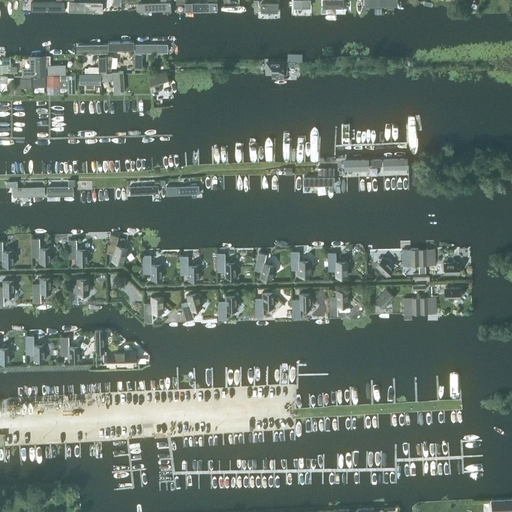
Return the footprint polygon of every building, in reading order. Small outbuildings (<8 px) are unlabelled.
[(63,3),(30,3),(30,11),(62,11),(63,3)] [(100,3),(67,3),(67,12),(101,13),(100,3)] [(169,3),(136,4),(137,12),(169,11),(169,3)] [(277,3),(260,3),(259,12),(276,12),(277,3)] [(132,41),(108,42),(108,51),(132,50),(132,41)] [(167,44),(134,44),(134,54),(168,54),(167,44)] [(106,54),(106,45),(74,45),(74,54),(106,54)] [(29,70),(21,70),(21,76),(33,75),(33,71),(43,71),(43,56),(28,56),(29,70)] [(99,58),(98,73),(103,72),(103,71),(107,70),(108,60),(107,60),(107,59),(99,58)] [(284,61),(265,60),(265,75),(275,75),(275,79),(282,79),(282,75),(284,75),(284,61)] [(0,64),(0,73),(9,74),(9,65),(0,64)] [(66,64),(50,65),(50,75),(60,75),(66,75),(66,64)] [(165,70),(149,74),(151,91),(157,89),(161,88),(159,80),(167,78),(165,70)] [(106,73),(103,73),(103,78),(104,82),(113,81),(114,94),(121,93),(125,92),(124,71),(119,72),(119,73),(113,73),(112,74),(106,74),(106,73)] [(79,73),(79,84),(85,84),(85,88),(94,88),(94,84),(100,83),(100,73),(79,73)] [(59,87),(59,77),(47,77),(47,87),(59,87)] [(31,93),(31,87),(31,78),(15,78),(14,93),(19,93),(19,87),(24,87),(24,93),(31,93)] [(45,78),(32,78),(32,87),(45,87),(45,78)] [(406,158),(382,159),(382,170),(407,169),(406,158)] [(367,159),(343,160),(343,171),(359,170),(368,170),(367,159)] [(333,177),(302,178),(303,186),(333,185),(333,177)] [(156,186),(130,188),(130,195),(156,193),(156,186)] [(72,187),(46,188),(46,196),(72,195),(72,187)] [(43,188),(12,188),(12,197),(43,196),(43,188)] [(119,236),(110,234),(106,252),(112,254),(111,260),(124,264),(126,254),(128,253),(127,250),(128,247),(124,246),(123,243),(120,245),(117,244),(119,236)] [(39,238),(31,238),(32,256),(39,256),(39,262),(50,262),(50,254),(53,251),(50,248),(50,247),(48,247),(45,244),(43,247),(39,247),(39,238)] [(76,239),(68,240),(69,257),(76,257),(76,263),(87,263),(87,255),(90,252),(87,249),(87,248),(85,248),(82,245),(80,248),(76,248),(76,239)] [(2,241),(0,241),(0,259),(2,259),(2,265),(13,265),(13,257),(16,254),(13,251),(13,250),(12,250),(9,247),(6,250),(3,250),(2,241)] [(418,266),(417,250),(401,251),(402,267),(418,266)] [(433,250),(417,250),(418,266),(434,266),(433,250)] [(299,251),(291,251),(291,269),(299,269),(299,275),(310,275),(309,267),(312,264),(309,261),(309,260),(308,260),(305,257),(302,260),(299,260),(299,251)] [(266,254),(258,252),(254,269),(261,271),(260,277),(271,280),(272,272),(276,270),(274,266),(274,265),(273,264),(271,261),(267,263),(264,263),(266,254)] [(336,252),(328,252),(328,270),(336,270),(336,276),(347,276),(347,268),(349,265),(346,262),(346,261),(345,261),(342,258),(339,261),(336,261),(336,252)] [(225,253),(217,253),(217,271),(225,271),(225,277),(236,276),(235,269),(238,266),(235,263),(235,262),(234,262),(231,259),(228,262),(225,262),(225,253)] [(151,255),(143,255),(143,273),(150,273),(151,279),(162,278),(161,271),(164,268),(161,265),(161,263),(160,263),(157,261),(154,264),(151,264),(151,255)] [(188,256),(180,256),(180,274),(188,274),(188,280),(199,279),(199,272),(201,269),(198,266),(198,264),(197,264),(194,262),(191,265),(188,265),(188,256)] [(377,263),(375,265),(385,275),(388,272),(392,268),(387,263),(387,259),(383,259),(382,258),(381,259),(377,259),(377,263)] [(450,264),(444,264),(444,275),(458,274),(458,271),(461,268),(458,265),(458,264),(456,264),(453,261),(450,264)] [(51,277),(39,277),(40,283),(31,283),(32,301),(40,301),(40,293),(44,293),(46,295),(49,293),(51,293),(51,290),(54,287),(51,285),(51,277)] [(89,277),(76,278),(76,284),(69,284),(70,303),(78,303),(78,295),(89,294),(89,277)] [(14,280),(2,280),(2,286),(0,286),(0,303),(3,303),(3,296),(7,296),(9,298),(12,295),(14,295),(14,293),(17,290),(14,287),(14,280)] [(458,288),(444,289),(444,300),(451,300),(454,302),(457,299),(458,299),(458,298),(461,295),(458,292),(458,288)] [(347,290),(336,290),(336,296),(329,296),(329,314),(337,314),(337,305),(341,305),(343,307),(346,305),(348,305),(348,303),(350,300),(347,297),(347,290)] [(392,298),(385,291),(376,301),(378,303),(378,307),(382,307),(383,308),(384,307),(388,307),(388,303),(392,298)] [(197,292),(187,295),(188,301),(181,303),(186,320),(194,318),(191,309),(195,308),(198,310),(200,306),(201,306),(201,305),(203,301),(199,299),(197,292)] [(273,292),(262,292),(262,298),(255,298),(255,316),(263,316),(263,307),(267,307),(269,309),(272,306),(274,306),(274,305),(276,302),(273,299),(273,292)] [(310,293),(299,293),(299,299),(292,299),(293,317),(300,317),(300,308),(304,308),(306,310),(309,308),(311,308),(311,306),(313,303),(310,300),(310,293)] [(236,294),(225,295),(225,301),(218,301),(218,319),(226,319),(226,310),(230,310),(232,312),(235,309),(237,309),(237,308),(239,305),(236,302),(236,294)] [(151,303),(144,303),(144,321),(152,321),(152,311),(155,311),(158,314),(161,311),(163,311),(163,310),(165,307),(162,304),(162,296),(151,297),(151,303)] [(434,298),(418,299),(419,314),(435,314),(434,298)] [(418,299),(402,299),(403,315),(419,314),(418,299)] [(104,329),(95,329),(95,353),(104,352),(104,329)] [(34,335),(25,335),(25,354),(33,354),(33,360),(45,360),(45,351),(47,348),(45,346),(45,344),(42,344),(39,341),(36,344),(34,344),(34,335)] [(69,336),(60,336),(60,355),(68,355),(68,361),(80,361),(80,352),(82,349),(80,347),(80,345),(77,345),(74,342),(71,345),(69,345),(69,336)] [(0,362),(10,363),(10,354),(12,351),(10,349),(10,346),(7,346),(4,343),(1,346),(0,346),(0,362)] [(136,350),(106,350),(106,366),(136,365),(136,350)] [(511,511),(511,498),(490,500),(490,511),(511,511)]
